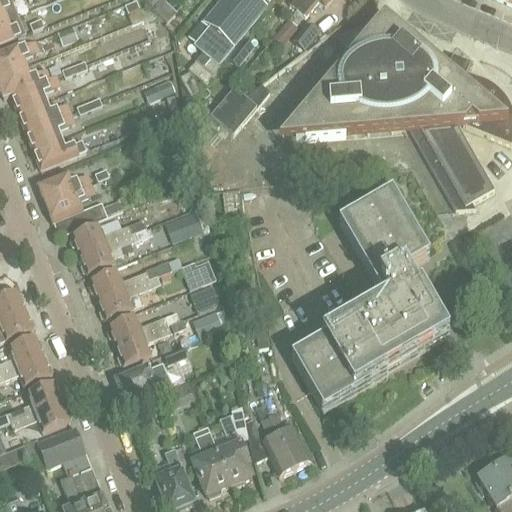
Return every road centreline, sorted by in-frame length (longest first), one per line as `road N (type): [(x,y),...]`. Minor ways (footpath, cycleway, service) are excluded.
road 1 (residential): [(143,511),(30,235)]
road 2 (secondary): [(313,511),(511,386)]
